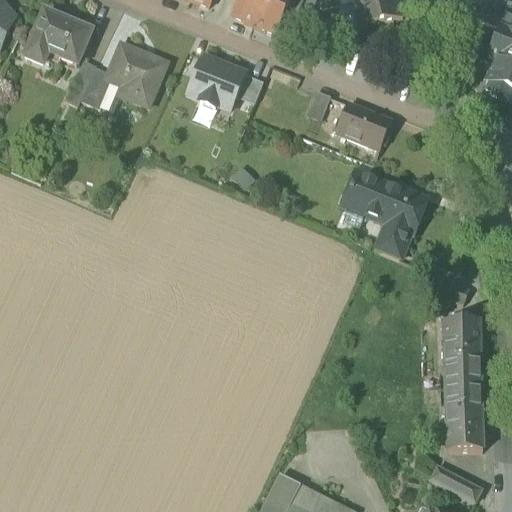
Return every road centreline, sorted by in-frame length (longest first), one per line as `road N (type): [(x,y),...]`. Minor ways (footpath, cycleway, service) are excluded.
road 1 (residential): [(130,0),(458,134)]
road 2 (residential): [(511,466),(500,320),(458,134)]
road 3 (residential): [(458,134),(428,0)]
